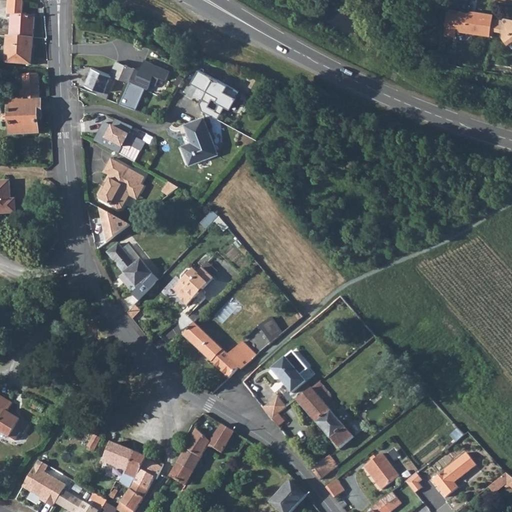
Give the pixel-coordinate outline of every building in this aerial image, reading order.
[(11,18),(10,36),(33,37),(34,17),(22,16),(23,1),(9,0),(7,17),(11,18)] [(451,11),(446,35),(464,38),(465,31),(492,36),(493,29),(495,17),(496,15),(479,12),(478,15),(451,11)] [(503,30),(505,19),(495,17),(493,29),(503,30)] [(511,17),(505,17),(505,19),(503,30),(504,32),(504,35),(510,44),(511,42),(511,17)] [(9,36),(6,36),(5,63),(31,64),(33,37),(10,36),(9,36)] [(134,71),(130,82),(145,89),(150,90),(151,85),(156,86),(162,77),(168,79),(172,70),(144,59),(141,74),(134,71)] [(118,60),(112,74),(130,82),(134,71),(136,68),(118,60)] [(112,74),(94,67),(87,85),(99,90),(97,95),(108,99),(110,94),(105,92),(112,74)] [(9,101),(11,133),(37,132),(36,112),(41,112),(38,74),(23,75),(24,94),(21,94),(21,98),(24,99),(24,102),(22,102),(21,100),(12,101),(9,101)] [(207,74),(199,87),(208,92),(200,105),(203,112),(218,120),(225,108),(230,110),(239,92),(207,74)] [(130,82),(121,103),(137,110),(145,89),(130,82)] [(194,146),(185,149),(190,165),(218,154),(205,118),(186,125),(192,142),(194,146)] [(107,121),(96,140),(120,153),(124,148),(140,156),(147,142),(132,134),(135,127),(118,119),(114,125),(107,121)] [(148,178),(114,160),(106,174),(111,177),(101,196),(102,200),(121,211),(125,209),(132,197),(136,190),(143,194),(147,187),(144,185),(148,178)] [(10,181),(0,180),(0,213),(15,213),(15,198),(11,198),(10,181)] [(165,192),(171,197),(176,194),(181,190),(182,190),(175,184),(173,183),(165,192)] [(132,197),(140,201),(143,194),(136,190),(132,197)] [(131,224),(100,207),(108,241),(131,224)] [(123,249),(119,243),(107,252),(137,289),(132,294),(138,300),(160,278),(160,277),(158,275),(156,277),(141,260),(136,264),(123,249)] [(129,244),(123,249),(136,264),(141,260),(129,244)] [(205,266),(215,275),(219,271),(209,261),(205,266)] [(181,281),(174,289),(181,295),(179,298),(187,305),(193,298),(194,298),(202,289),(201,288),(211,277),(201,268),(196,273),(192,269),(191,270),(190,270),(187,270),(181,276),(181,279),(182,280),(181,281)] [(211,277),(201,288),(202,289),(212,278),(211,277)] [(274,317),(261,325),(273,343),(284,332),(274,317)] [(198,324),(184,335),(229,377),(239,367),(241,369),(257,353),(245,340),(230,353),(198,324)] [(294,352),(272,369),(280,378),(281,378),(286,383),(285,384),(292,393),(306,382),(301,375),(308,369),(294,352)] [(319,381),(311,388),(297,399),(340,449),(354,437),(324,403),(330,398),(330,394),(319,381)] [(1,394),(0,396),(0,426),(1,427),(0,427),(0,429),(18,441),(23,432),(26,434),(32,424),(10,411),(15,403),(1,394)] [(271,419),(272,419),(276,415),(286,407),(278,397),(270,403),(272,405),(265,410),(271,419)] [(36,401),(33,406),(44,413),(47,408),(36,401)] [(276,415),(272,419),(277,427),(282,423),(276,415)] [(187,449),(171,476),(186,484),(208,446),(211,447),(215,448),(223,454),(230,441),(235,432),(223,424),(210,442),(198,429),(187,449)] [(89,446),(96,449),(101,436),(94,433),(89,446)] [(126,473),(135,478),(146,459),(147,457),(112,441),(103,459),(127,470),(126,473)] [(467,453),(432,480),(446,497),(458,488),(454,482),(476,465),(467,453)] [(383,454),(366,467),(383,489),(400,476),(383,454)] [(330,456),(311,468),(320,480),(338,466),(330,456)] [(135,478),(134,480),(148,489),(154,478),(157,479),(164,464),(162,463),(160,466),(146,459),(135,478)] [(39,460),(24,486),(32,491),(31,492),(47,502),(45,504),(53,509),(58,501),(64,490),(67,485),(45,472),(49,466),(39,460)] [(417,473),(406,481),(415,493),(422,487),(418,482),(422,480),(417,473)] [(511,477),(506,474),(489,488),(494,494),(511,479),(511,477)] [(338,479),(327,488),(335,499),(347,490),(338,479)] [(134,480),(129,489),(143,498),(145,496),(148,489),(134,480)] [(271,503),(280,511),(291,511),(308,496),(292,480),(271,503)] [(117,508),(117,509),(121,511),(134,511),(143,498),(129,489),(117,508)] [(94,507),(64,490),(58,501),(65,505),(65,506),(70,509),(69,511),(70,511),(103,511),(110,500),(96,493),(93,499),(97,501),(94,507)] [(389,495),(382,500),(391,511),(398,506),(389,495)] [(382,500),(366,511),(390,511),(391,511),(382,500)]
